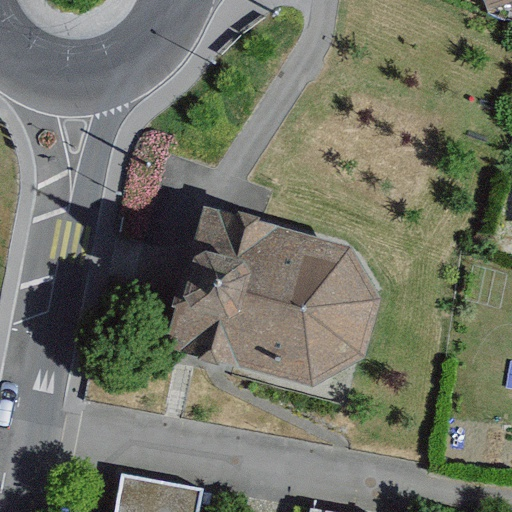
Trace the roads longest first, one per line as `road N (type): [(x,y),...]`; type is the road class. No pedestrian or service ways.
road 1 (residential): [(16,511),(67,242),(128,55)]
road 2 (tertiary): [(0,35),(22,55),(68,71),(128,55)]
